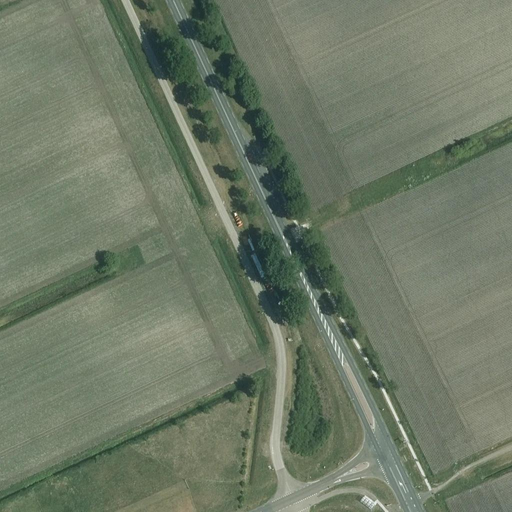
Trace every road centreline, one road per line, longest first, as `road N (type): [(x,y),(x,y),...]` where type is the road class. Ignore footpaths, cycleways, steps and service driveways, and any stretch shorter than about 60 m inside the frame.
road 1 (unclassified): [(293,498),(274,450),(276,335),(122,0)]
road 2 (primary): [(379,449),(170,0)]
